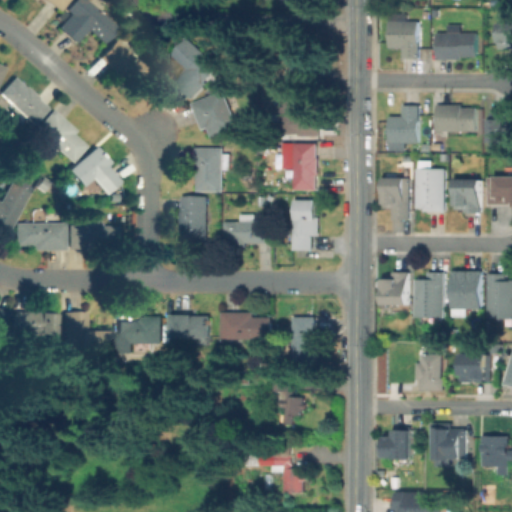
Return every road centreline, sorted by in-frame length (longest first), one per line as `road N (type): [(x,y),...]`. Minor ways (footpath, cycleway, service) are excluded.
road 1 (tertiary): [(354,5),(353,511)]
road 2 (residential): [(0,271),(17,278),(355,281)]
road 3 (residential): [(0,24),(144,151),(145,280)]
road 4 (residential): [(354,406),(511,406)]
road 5 (residential): [(355,79),(511,79)]
